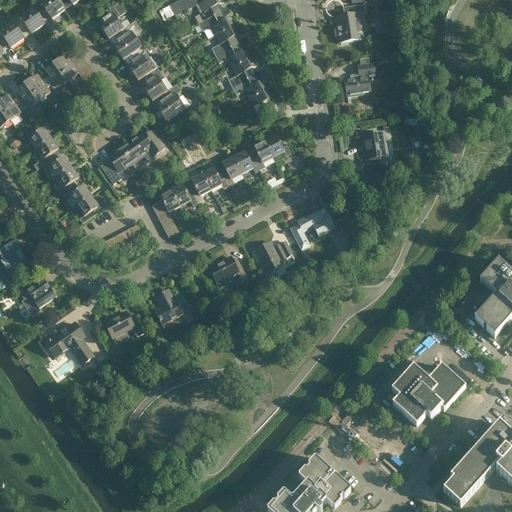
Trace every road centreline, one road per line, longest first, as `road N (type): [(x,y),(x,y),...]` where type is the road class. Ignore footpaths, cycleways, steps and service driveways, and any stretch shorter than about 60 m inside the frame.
road 1 (residential): [(304,2),(323,158),(311,186),(113,285),(67,267),(0,171)]
road 2 (residential): [(99,143),(137,117),(75,29),(0,81)]
road 3 (unclassified): [(418,482),(511,380)]
